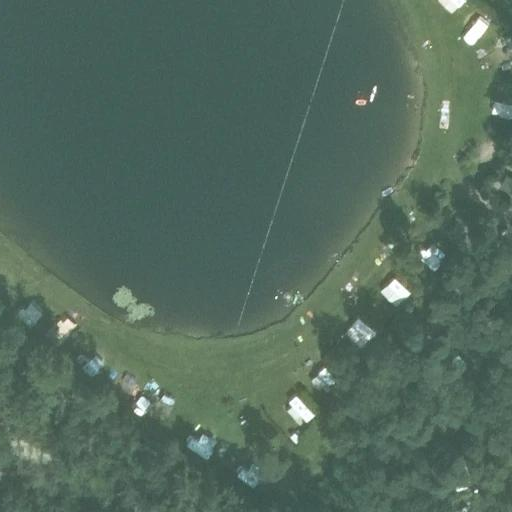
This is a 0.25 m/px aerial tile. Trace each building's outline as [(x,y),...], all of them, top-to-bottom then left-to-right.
[(440,0),(461,17),(474,2),(472,0),(440,0)] [(511,175),(504,171),(497,184),(511,191),(511,175)] [(399,305),(415,294),(408,285),(393,296),(399,305)] [(366,325),(356,339),(375,352),(384,339),(366,325)] [(330,398),(347,395),(342,370),(325,374),(330,398)] [(308,400),(293,415),(313,435),(328,421),(308,400)]
